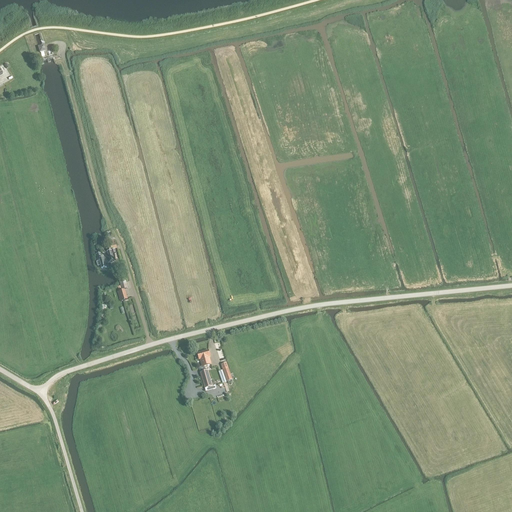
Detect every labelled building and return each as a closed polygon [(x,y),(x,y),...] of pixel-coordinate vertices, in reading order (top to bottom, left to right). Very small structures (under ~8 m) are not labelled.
[(110,244),(108,244),(110,250),(117,248),(116,243),(114,243),(114,240),(109,241),(110,244)] [(118,259),(115,250),(107,252),(110,262),(118,259)] [(106,261),(105,261),(104,257),(102,258),(101,253),(96,255),(98,261),(99,261),(102,269),(106,268),(105,264),(107,264),(106,261)] [(125,279),(119,281),(121,286),(122,290),(128,289),(125,279)] [(124,290),(118,292),(121,302),(127,300),(124,290)] [(209,351),(198,354),(199,360),(200,359),(209,357),(210,356),(209,351)] [(209,357),(200,359),(202,367),(211,365),(209,357)] [(208,370),(201,372),(205,388),(212,386),(208,370)] [(229,370),(223,371),(227,381),(232,380),(229,370)]
